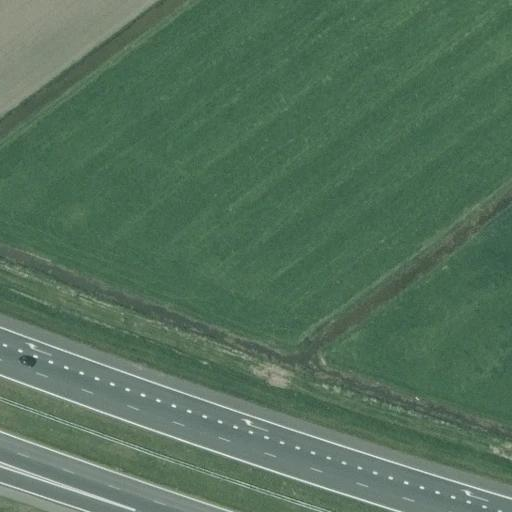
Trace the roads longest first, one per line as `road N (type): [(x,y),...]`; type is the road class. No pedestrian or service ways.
road 1 (motorway): [(449,511),(0,360)]
road 2 (motorway): [(0,447),(141,499)]
road 3 (motorway): [(0,475),(62,496),(141,499)]
